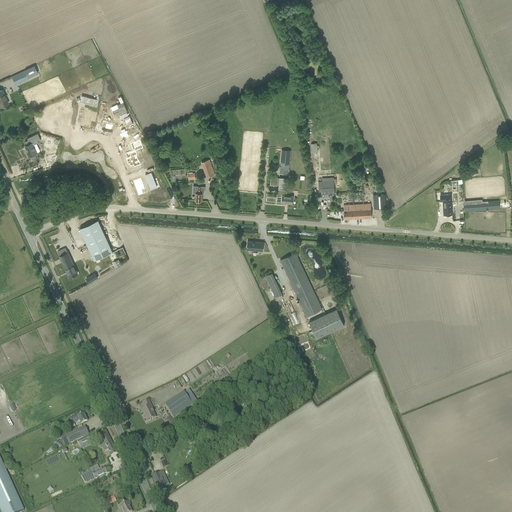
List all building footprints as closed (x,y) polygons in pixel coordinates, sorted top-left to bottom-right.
[(25,70),(12,76),(13,78),(15,84),(29,77),(38,73),(35,66),(35,65),(25,70)] [(119,106),(113,109),(117,116),(121,113),(123,116),(129,113),(128,110),(128,109),(122,97),(116,100),(119,106)] [(103,101),(100,113),(103,114),(105,114),(107,107),(108,108),(109,103),(103,101)] [(66,103),(63,115),(72,117),(75,105),(66,103)] [(85,111),(82,124),(83,125),(83,126),(89,127),(92,113),(90,112),(90,111),(89,111),(89,112),(85,111)] [(103,120),(101,128),(115,131),(117,123),(109,121),(110,118),(105,116),(104,120),(103,120)] [(27,153),(29,157),(37,153),(33,145),(39,142),(38,141),(41,139),(38,133),(28,138),(28,139),(28,138),(29,140),(25,141),(27,145),(25,146),(28,152),(27,153)] [(136,151),(143,148),(140,140),(131,143),(131,144),(132,144),(133,149),(134,151),(126,154),(128,158),(127,158),(128,159),(127,159),(127,160),(128,160),(129,162),(128,162),(129,163),(129,164),(130,164),(131,166),(134,165),(135,167),(141,165),(139,160),(138,160),(137,155),(136,151)] [(279,174),(288,175),(290,150),(282,149),(279,174)] [(201,162),(207,178),(215,175),(209,159),(201,162)] [(348,174),(352,184),(359,181),(354,171),(348,174)] [(278,189),(283,190),(281,203),(292,204),(293,196),(286,195),(287,186),(284,186),(284,182),(288,182),(288,178),(279,177),(279,178),(278,178),(278,177),(271,177),(270,185),(277,186),(277,185),(278,185),(278,189)] [(140,178),(133,181),(138,195),(142,194),(141,190),(144,189),(142,182),(140,178)] [(334,180),(322,181),(322,191),(323,194),(335,193),(334,180)] [(193,186),(193,193),(196,193),(195,201),(202,201),(203,191),(204,191),(204,187),(193,186)] [(385,194),(373,195),(374,209),(386,208),(385,194)] [(448,215),(449,215),(449,214),(453,214),(451,194),(440,195),(441,202),(443,202),(444,215),(448,215)] [(464,203),(463,203),(464,206),(464,211),(499,208),(499,200),(488,201),(481,202),(481,200),(470,201),(470,203),(464,203)] [(350,209),(344,210),(344,214),(344,219),(364,218),(372,217),(371,203),(363,204),(350,204),(350,209)] [(80,228),(94,260),(113,252),(98,220),(80,228)] [(247,250),(263,251),(264,242),(248,241),(247,250)] [(118,261),(127,258),(123,247),(113,250),(118,261)] [(58,251),(70,277),(78,274),(66,248),(58,251)] [(280,260),(307,316),(322,309),(296,253),(280,260)] [(276,300),(283,297),(273,272),(265,275),(276,300)] [(344,325),(336,310),(309,322),(317,338),(344,325)] [(165,405),(173,418),(193,405),(184,392),(165,405)] [(142,411),(147,422),(152,420),(156,418),(152,410),(153,410),(149,401),(143,404),(145,409),(142,411)] [(68,421),(70,425),(78,421),(80,425),(83,424),(87,421),(84,414),(78,417),(77,416),(68,421)] [(80,429),(65,436),(69,444),(84,437),(80,429)] [(108,450),(111,457),(118,454),(107,431),(100,434),(103,440),(100,442),(104,452),(108,450)] [(80,446),(90,441),(88,437),(78,442),(80,446)] [(0,459),(0,511),(21,511),(24,511),(0,459)] [(95,478),(95,479),(107,473),(104,467),(92,473),(95,478)] [(91,470),(83,475),(87,482),(95,478),(92,473),(91,470)] [(152,477),(160,493),(166,490),(165,486),(169,485),(163,472),(152,477)] [(108,479),(110,483),(119,479),(117,474),(108,479)] [(103,501),(106,507),(116,501),(113,496),(103,501)] [(121,508),(123,511),(132,511),(129,506),(131,505),(129,501),(119,506),(120,509),(121,508)]
